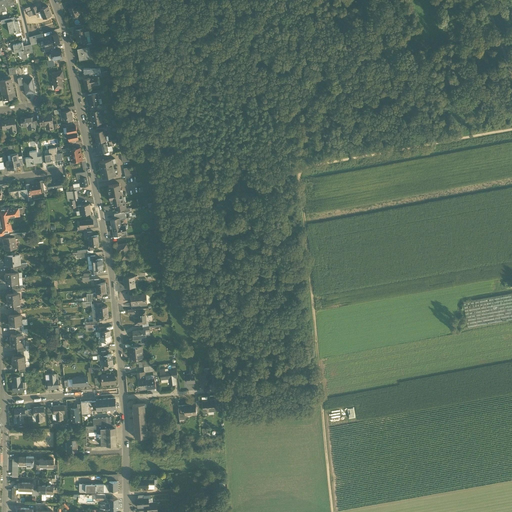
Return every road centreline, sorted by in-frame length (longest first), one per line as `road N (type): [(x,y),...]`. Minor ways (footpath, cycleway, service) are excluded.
road 1 (track): [(511,128),(297,167),(319,383),(219,389)]
road 2 (residential): [(122,389),(110,262),(53,0)]
road 3 (track): [(319,383),(332,511)]
